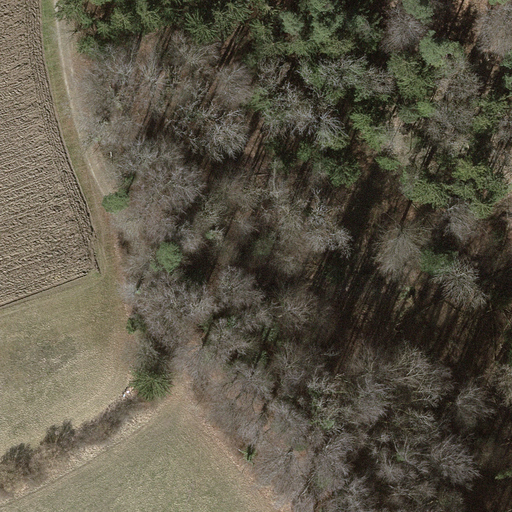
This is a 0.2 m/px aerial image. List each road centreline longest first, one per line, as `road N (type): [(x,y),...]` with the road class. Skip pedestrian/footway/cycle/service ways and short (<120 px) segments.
road 1 (track): [(155,333),(78,138),(59,0)]
road 2 (track): [(0,501),(127,436),(168,394),(155,333)]
